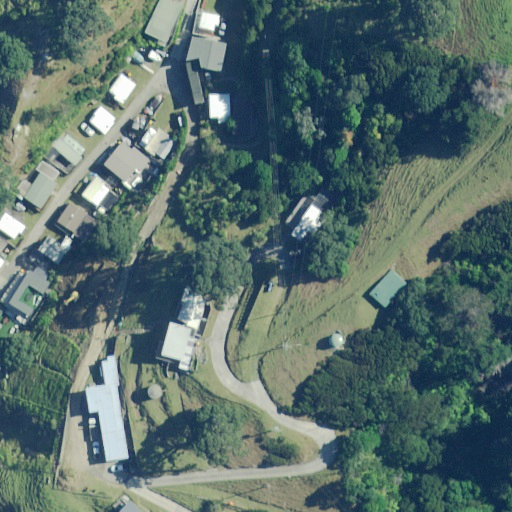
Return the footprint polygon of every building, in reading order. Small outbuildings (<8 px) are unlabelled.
[(182,4),(174,0),(158,0),(144,33),(165,42),(182,4)] [(219,16),(200,12),(197,27),(216,31),(219,16)] [(225,41),(192,35),(188,58),(199,60),(198,67),(220,71),(225,41)] [(197,64),(188,65),(195,105),(204,103),(197,64)] [(135,85),(121,74),(108,92),(122,103),(135,85)] [(218,123),(229,123),(229,94),(208,94),(209,117),(218,117),(218,123)] [(112,116),(95,103),(83,117),(100,131),(112,116)] [(251,104),(232,104),(232,134),(251,134),(251,104)] [(168,136),(152,125),(138,144),(154,156),(168,136)] [(83,146),(59,127),(48,141),(71,160),(83,146)] [(148,160),(123,139),(103,163),(125,181),(133,171),(137,174),(148,160)] [(66,161),(54,152),(49,159),(60,169),(66,161)] [(58,173),(43,162),(36,171),(40,173),(24,197),(40,208),(56,184),(52,181),(58,173)] [(105,213),(117,198),(94,179),(82,194),(105,213)] [(334,205),(318,194),(291,235),(307,246),(334,205)] [(99,220),(70,200),(55,222),(84,242),(99,220)] [(24,227),(6,213),(0,220),(0,228),(14,240),(24,227)] [(60,245),(48,236),(38,250),(57,264),(71,246),(64,240),(60,245)] [(31,316),(35,309),(20,300),(29,284),(45,294),(51,283),(29,269),(8,302),(31,316)] [(407,284),(389,269),(368,295),(385,310),(407,284)] [(205,299),(184,294),(176,325),(169,323),(161,354),(189,361),(205,299)] [(113,353),(107,354),(107,358),(101,359),(104,383),(84,386),(88,412),(98,411),(106,461),(127,458),(116,386),(118,385),(113,353)] [(162,390),(151,384),(145,395),(157,401),(162,390)] [(139,511),(123,495),(112,506),(117,511),(139,511)]
